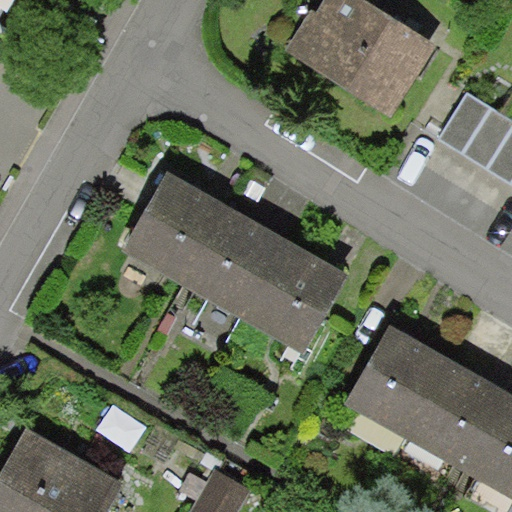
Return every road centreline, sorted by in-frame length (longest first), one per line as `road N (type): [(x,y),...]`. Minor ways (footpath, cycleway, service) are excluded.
road 1 (residential): [(511,300),(131,79)]
road 2 (residential): [(0,313),(131,79)]
